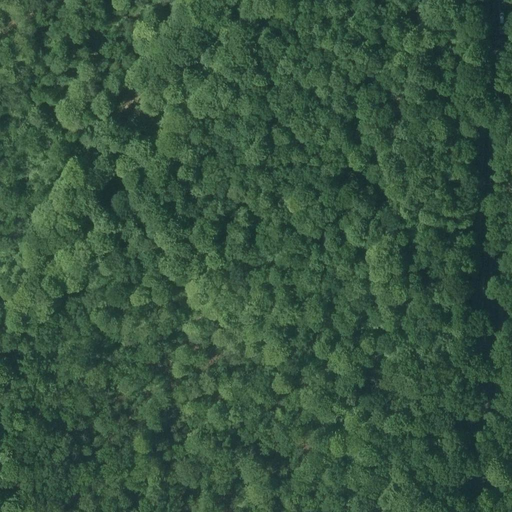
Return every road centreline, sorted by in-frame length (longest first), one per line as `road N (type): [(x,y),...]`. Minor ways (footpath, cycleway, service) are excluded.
road 1 (primary): [(479,511),(499,0)]
road 2 (track): [(221,0),(109,171)]
road 3 (track): [(109,171),(73,237),(0,331)]
road 4 (track): [(109,171),(0,49)]
